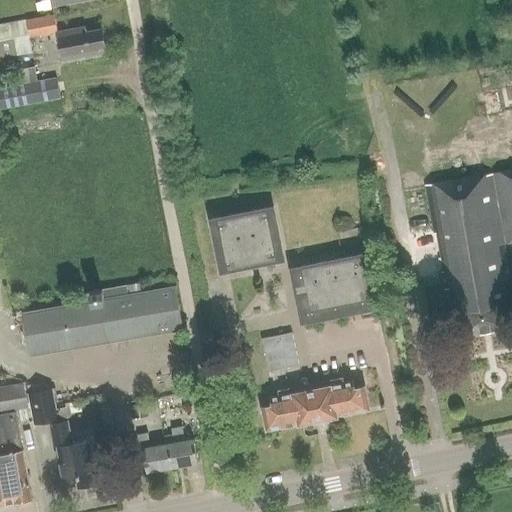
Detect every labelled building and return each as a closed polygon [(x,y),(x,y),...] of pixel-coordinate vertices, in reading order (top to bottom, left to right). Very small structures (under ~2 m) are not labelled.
[(56,33),(53,15),(0,24),(0,57),(32,52),(30,37),(56,33)] [(99,49),(105,48),(102,29),(85,32),(85,27),(57,32),(62,61),(100,55),(99,49)] [(0,88),(0,110),(61,99),(56,78),(35,82),(34,76),(15,79),(16,86),(0,88)] [(506,243),(511,242),(511,168),(498,171),(499,172),(493,173),(497,199),(496,199),(491,173),(485,174),(485,173),(432,182),(432,183),(425,185),(425,186),(444,289),(449,288),(453,312),(458,311),(462,335),(480,331),(480,332),(491,330),(509,326),(504,303),(509,302),(504,279),(509,278),(496,208),(500,207),(506,243)] [(209,219),(220,272),(283,259),(272,206),(209,219)] [(290,268),(301,322),(373,308),(362,253),(290,268)] [(22,312),(30,356),(183,329),(176,286),(142,292),(140,283),(79,293),(81,302),(22,312)] [(262,339),(268,371),(299,365),(292,333),(262,339)] [(364,386),(353,388),(352,380),(271,397),(273,405),(263,407),(268,429),(299,423),(300,424),(337,416),(337,415),(369,409),(364,386)] [(0,504),(14,502),(15,503),(31,500),(22,449),(15,410),(29,408),(24,382),(0,386),(0,504)] [(65,487),(97,480),(89,440),(72,444),(64,407),(55,409),(51,388),(27,393),(33,422),(50,419),(51,424),(50,424),(55,447),(57,446),(65,487)] [(144,404),(129,407),(131,421),(147,418),(144,404)] [(171,428),(172,433),(164,435),(165,445),(170,468),(198,463),(194,440),(184,442),(181,426),(171,428)] [(170,468),(165,445),(150,447),(147,433),(138,435),(140,449),(143,449),(147,472),(170,468)]
